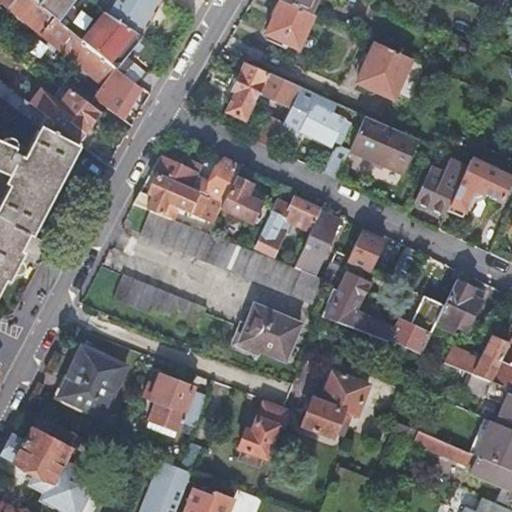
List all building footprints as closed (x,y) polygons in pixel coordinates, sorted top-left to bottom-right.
[(0,0),(0,9),(99,86),(90,98),(120,120),(141,86),(113,65),(87,45),(60,25),(26,0),(0,0)] [(163,0),(117,0),(107,17),(121,28),(135,37),(138,39),(140,36),(142,37),(163,0)] [(277,0),(279,1),(305,12),(310,0),(277,0)] [(298,50),(314,15),(305,12),(279,1),(264,35),(298,50)] [(87,45),(113,65),(135,37),(121,28),(107,17),(87,45)] [(412,59),(376,42),(358,83),(395,99),(412,59)] [(23,44),(16,53),(42,70),(47,62),(23,44)] [(244,60),(235,75),(256,87),(255,91),(287,106),(297,84),(244,60)] [(256,87),(235,75),(234,78),(230,76),(224,89),(228,91),(225,94),(230,97),(220,114),(236,123),(251,98),(255,91),(256,87)] [(279,121),(276,128),(293,136),(297,128),(329,143),(331,138),(336,141),(339,134),(340,134),(346,122),(340,119),(341,116),(329,110),(334,101),(297,84),(287,106),(279,121)] [(69,89),(45,124),(75,144),(98,110),(69,89)] [(0,93),(0,108),(34,131),(24,151),(15,146),(15,140),(13,137),(10,135),(8,135),(4,135),(2,137),(0,139),(0,170),(7,173),(3,183),(7,184),(0,196),(0,285),(3,280),(8,283),(12,275),(15,276),(18,276),(20,275),(23,273),(24,270),(24,267),(23,265),(18,261),(23,252),(18,250),(26,235),(30,236),(77,146),(75,144),(45,124),(0,93)] [(399,170),(414,137),(361,113),(346,147),(399,170)] [(265,114),(252,141),(267,148),(279,121),(265,114)] [(334,174),(346,146),(338,142),(333,144),(322,169),(334,174)] [(440,212),(472,152),(458,146),(452,159),(449,157),(440,175),(426,168),(412,197),(440,212)] [(159,158),(152,171),(190,189),(192,185),(198,188),(201,181),(195,178),(200,167),(189,162),(185,170),(159,158)] [(511,178),(469,158),(451,197),(446,209),(461,216),(464,209),(468,208),(472,200),(474,201),(484,198),(485,193),(501,201),(511,178)] [(190,189),(210,199),(220,203),(233,176),(237,167),(222,160),(210,185),(201,181),(198,188),(192,185),(190,189)] [(139,194),(133,206),(150,212),(170,220),(177,205),(212,221),(218,209),(220,203),(210,199),(208,202),(157,176),(146,198),(139,194)] [(233,176),(220,203),(218,209),(249,223),(259,201),(245,195),(250,184),(233,176)] [(276,200),(255,245),(274,255),(289,223),(282,219),(288,206),(276,200)] [(249,223),(259,227),(269,206),(259,201),(249,223)] [(316,211),(292,265),(313,273),(336,219),(316,211)] [(170,220),(150,212),(141,236),(317,303),(327,279),(322,277),(313,273),(292,265),(274,258),(248,249),(214,236),(206,233),(170,220)] [(358,232),(345,263),(368,273),(380,241),(358,232)] [(331,256),(322,277),(327,279),(337,283),(345,263),(331,256)] [(123,276),(112,300),(196,332),(206,308),(123,276)] [(334,289),(322,315),(386,339),(389,340),(394,329),(373,320),(374,315),(366,297),(363,296),(367,286),(345,277),(339,291),(334,289)] [(443,309),(434,331),(451,338),(455,329),(465,333),(477,303),(467,299),(471,289),(454,282),(443,309)] [(467,299),(477,303),(481,294),(471,289),(467,299)] [(430,331),(433,332),(434,331),(443,309),(422,301),(412,324),(401,319),(393,339),(422,351),(430,331)] [(253,304),(239,341),(286,358),(300,322),(253,304)] [(451,348),(445,362),(464,369),(492,381),(501,360),(508,344),(495,339),(485,361),(451,348)] [(85,345),(65,396),(108,414),(128,362),(85,345)] [(501,360),(492,381),(509,387),(511,388),(511,361),(511,364),(501,360)] [(304,395),(298,410),(305,412),(299,426),(330,439),(340,414),(354,420),(367,385),(330,371),(319,400),(304,395)] [(193,427),(204,396),(189,391),(190,388),(155,375),(151,387),(143,384),(138,396),(153,401),(147,418),(177,429),(179,421),(193,427)] [(415,389),(402,384),(389,419),(394,421),(401,424),(415,389)] [(511,388),(509,387),(494,422),(511,429),(511,388)] [(234,449),(240,451),(236,460),(257,468),(260,459),(263,461),(275,429),(281,432),(288,413),(261,402),(249,433),(242,430),(234,449)] [(490,420),(480,416),(465,452),(474,456),(490,420)] [(511,429),(494,422),(490,420),(474,456),(508,471),(511,472),(511,429)] [(401,424),(394,421),(390,431),(410,441),(415,430),(401,424)] [(10,437),(0,455),(12,461),(12,462),(38,475),(33,483),(47,491),(43,499),(67,511),(75,511),(86,493),(89,494),(91,489),(88,488),(91,483),(59,467),(66,453),(69,455),(77,441),(56,431),(52,440),(29,429),(23,439),(22,439),(20,442),(10,437)] [(415,430),(410,441),(428,449),(432,437),(415,430)] [(167,437),(159,460),(164,462),(174,466),(182,443),(167,437)] [(511,500),(511,472),(508,471),(474,456),(465,452),(462,451),(432,437),(428,449),(471,467),(469,474),(501,488),(499,495),(511,500)] [(186,444),(177,467),(193,472),(201,450),(186,444)] [(144,511),(178,511),(193,473),(193,472),(177,467),(174,466),(164,462),(163,462),(144,511)] [(231,511),(237,500),(216,491),(198,484),(189,505),(185,511),(231,511)] [(261,511),(267,500),(259,497),(240,490),(237,500),(231,511),(261,511)] [(508,511),(510,508),(463,490),(455,511),(508,511)]
